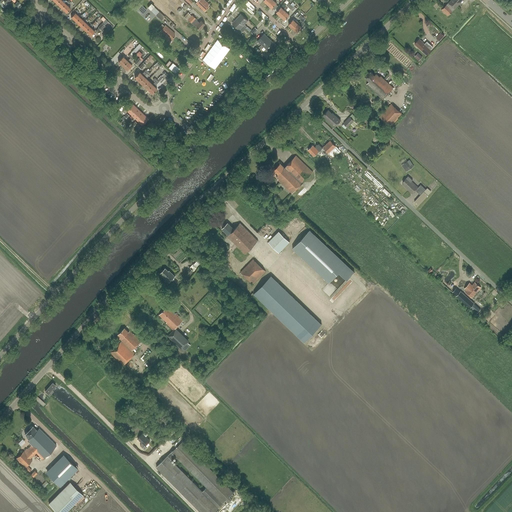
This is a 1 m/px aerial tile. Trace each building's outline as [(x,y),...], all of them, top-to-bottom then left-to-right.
[(71,0),(68,0),(65,4),(61,8),(66,12),(70,8),(67,5),(69,2),(70,3),(72,0),(71,0)] [(208,6),(209,5),(204,0),(198,0),(196,3),(204,12),(209,7),(208,6)] [(271,0),(268,4),(272,8),(277,3),(274,1),(274,0),(271,0)] [(448,16),(462,0),(450,0),(441,10),(448,16)] [(293,12),(296,9),(294,6),(295,5),(293,3),(291,5),(288,8),(286,10),(280,16),(285,20),(289,15),(287,13),(288,12),(290,9),(293,12)] [(147,10),(143,6),(138,10),(142,14),(147,10)] [(151,10),(156,15),(161,20),(164,17),(159,12),(154,7),(151,10)] [(281,7),(276,12),(280,16),(286,10),(284,9),(283,9),(281,7)] [(74,13),(71,17),(76,21),(80,17),(76,14),(78,12),(76,10),(74,12),(74,13)] [(82,15),(80,17),(76,21),(80,26),(84,22),(81,19),(85,14),(84,13),(82,15)] [(303,22),(307,17),(309,15),(306,14),(305,16),(302,13),(298,18),(303,22)] [(241,14),(236,19),(243,25),(243,26),(245,29),(247,27),(244,24),(248,21),(241,14)] [(199,30),(205,24),(201,20),(199,23),(197,21),(197,20),(192,15),(188,20),(199,30)] [(236,19),(232,23),(239,30),(238,30),(241,33),(243,32),(240,29),(243,26),(243,25),(236,19)] [(87,20),(84,22),(80,26),(85,31),(89,26),(86,23),(88,21),(87,20)] [(293,20),(288,25),(293,29),(298,23),(296,21),(296,22),(293,20)] [(103,32),(107,28),(102,23),(98,27),(103,32)] [(298,23),(293,29),(297,32),(301,27),(299,25),(300,24),(298,23)] [(92,24),(89,26),(85,31),(90,35),(94,31),(91,28),(93,26),(92,24)] [(162,24),(158,29),(161,30),(160,32),(165,36),(164,37),(170,42),(175,36),(173,35),(174,33),(165,25),(164,26),(162,24)] [(441,32),(436,37),(440,41),(445,36),(441,32)] [(257,40),(254,43),(259,48),(261,45),(262,45),(269,38),(264,34),(257,41),(257,40)] [(261,45),(259,48),(261,49),(263,46),(266,49),(267,50),(273,43),(269,38),(262,45),(261,45)] [(427,41),(425,44),(419,39),(414,44),(426,55),(431,50),(430,49),(433,47),(427,41)] [(266,49),(264,52),(265,53),(268,51),(271,54),(278,47),(273,43),(267,50),(266,49)] [(145,61),(147,63),(153,57),(151,55),(145,61)] [(127,61),(122,66),(127,70),(132,65),(130,63),(134,58),(132,56),(130,58),(127,61)] [(123,57),(118,62),(122,66),(127,61),(123,57)] [(147,63),(144,61),(139,67),(141,69),(147,63)] [(176,73),(180,68),(173,62),(169,67),(176,73)] [(148,72),(146,70),(142,74),(139,72),(134,77),(139,82),(147,73),(148,72)] [(148,72),(147,73),(139,82),(143,86),(148,81),(146,79),(151,74),(148,72)] [(170,77),(165,72),(161,76),(160,76),(157,79),(161,82),(164,79),(166,78),(167,79),(170,77)] [(383,99),(393,88),(381,76),(380,77),(376,74),(375,75),(371,72),(365,78),(369,81),(366,85),(383,99)] [(152,85),(147,90),(152,94),(157,89),(154,87),(159,82),(157,80),(155,81),(152,85)] [(148,81),(143,86),(147,90),(152,85),(148,81)] [(131,103),(125,109),(129,113),(135,107),(131,103)] [(391,127),(402,114),(391,104),(379,117),(391,127)] [(135,107),(129,113),(133,117),(139,111),(135,107)] [(334,127),(340,121),(332,113),(332,114),(328,110),(323,115),(327,119),(327,120),(334,127)] [(139,111),(133,117),(137,121),(143,115),(139,111)] [(143,115),(137,121),(141,125),(147,119),(143,115)] [(352,115),(343,124),(348,128),(351,125),(354,128),(357,125),(354,121),(356,118),(352,115)] [(338,149),(335,145),(331,140),(323,147),(328,152),(331,156),(338,149)] [(313,145),(308,150),(314,156),(320,151),(322,148),(319,144),(315,148),(313,145)] [(292,193),(313,172),(296,156),(284,168),(280,163),(272,173),(278,179),(278,180),(292,193)] [(410,160),(402,165),(406,172),(414,167),(410,160)] [(418,205),(428,195),(428,196),(431,192),(427,188),(426,190),(421,185),(418,188),(411,182),(412,180),(408,176),(403,182),(404,183),(403,185),(413,194),(416,191),(421,195),(415,202),(418,205)] [(353,189),(359,194),(364,188),(359,183),(353,189)] [(228,223),(222,229),(228,235),(227,236),(235,244),(229,250),(239,260),(258,241),(240,223),(234,229),(228,223)] [(354,271),(310,230),(292,248),(329,282),(339,271),(347,279),(354,271)] [(278,231),(268,242),(279,253),(289,242),(278,231)] [(253,259),(241,272),(253,284),(266,271),(253,259)] [(197,268),(194,264),(193,264),(190,267),(189,267),(181,275),(186,280),(197,268)] [(169,283),(175,276),(169,271),(168,271),(165,268),(161,273),(165,278),(169,283)] [(322,324),(271,275),(253,294),(304,342),(322,324)] [(472,285),(470,283),(464,289),(467,291),(466,292),(472,298),(481,288),(475,282),(472,285)] [(470,308),(474,303),(461,292),(457,296),(470,308)] [(167,307),(159,315),(167,322),(166,323),(173,330),(166,338),(182,353),(190,345),(174,330),(183,321),(177,315),(176,314),(172,310),(171,311),(167,307)] [(132,351),(142,341),(136,335),(135,336),(133,334),(130,331),(129,332),(125,328),(118,335),(121,338),(119,339),(122,341),(110,352),(124,366),(135,354),(132,351)] [(48,394),(56,386),(53,383),(45,391),(48,394)] [(44,458),(57,446),(39,428),(37,430),(33,426),(25,434),(28,437),(27,438),(29,441),(28,442),(32,445),(27,449),(24,452),(23,451),(16,459),(29,472),(31,470),(27,466),(32,460),(31,459),(38,451),(44,458)] [(178,434),(181,437),(187,431),(184,428),(178,434)] [(140,446),(145,450),(144,450),(148,454),(152,450),(148,446),(147,448),(145,446),(150,441),(143,434),(138,439),(142,443),(140,446)] [(45,471),(60,486),(78,468),(63,453),(45,471)] [(70,482),(49,503),(57,511),(65,511),(83,495),(70,482)]
